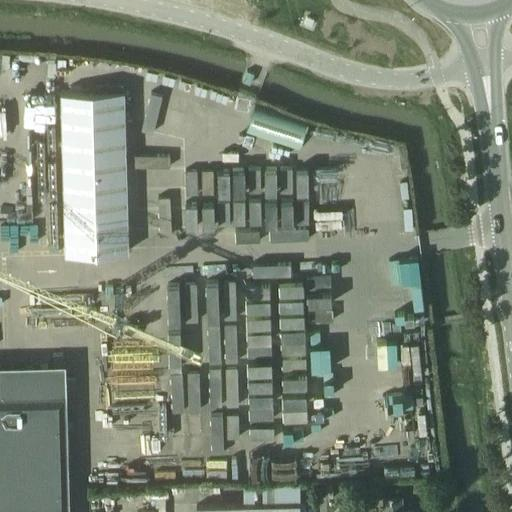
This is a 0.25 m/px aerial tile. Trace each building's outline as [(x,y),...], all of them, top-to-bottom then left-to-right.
[(58,89),(64,212),(64,250),(130,247),(124,89),(58,89)] [(157,90),(146,128),(224,150),(235,111),(198,101),(200,95),(178,89),(176,95),(157,90)] [(302,148),(310,124),(255,106),(248,130),(302,148)] [(246,136),(243,148),(280,157),(284,145),(246,136)] [(278,187),(277,165),(203,168),(203,190),(278,187)] [(265,226),(264,197),(219,199),(220,240),(232,240),(232,227),(265,226)] [(284,213),(296,212),(296,220),(310,219),(309,198),(283,199),(284,213)] [(192,261),(155,262),(155,275),(193,274),(192,261)] [(236,308),(235,276),(224,276),(225,308),(236,308)] [(272,331),(275,278),(250,277),(247,329),(272,331)] [(304,279),(281,279),(282,290),(304,290),(304,279)] [(187,288),(187,314),(201,314),(201,302),(217,302),(217,287),(187,288)] [(375,313),(428,313),(428,288),(375,288),(375,313)] [(224,321),(190,320),(189,356),(237,358),(238,319),(224,318),(224,321)] [(182,360),(181,325),(173,326),(174,360),(182,360)] [(0,511),(69,511),(67,392),(66,360),(0,361),(0,511)] [(252,398),(273,398),(273,388),(251,389),(252,398)] [(236,462),(236,478),(302,477),(302,427),(237,427),(237,413),(206,413),(206,462),(236,462)] [(299,484),(243,484),(243,503),(197,504),(196,511),(305,511),(305,502),(299,501),(299,484)] [(418,511),(403,511),(403,496),(382,497),(383,511),(384,511),(418,511)] [(166,497),(136,498),(135,511),(158,511),(166,511),(166,497)]
